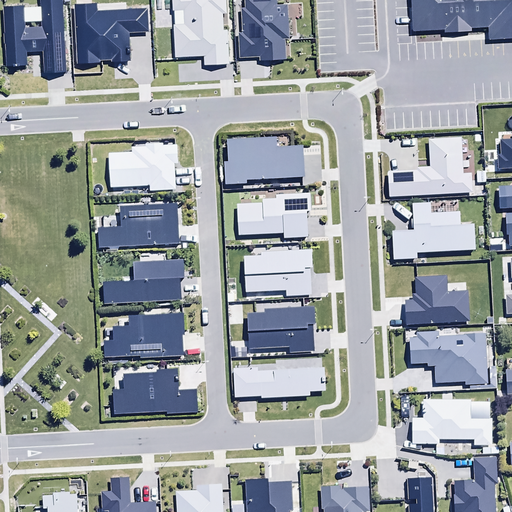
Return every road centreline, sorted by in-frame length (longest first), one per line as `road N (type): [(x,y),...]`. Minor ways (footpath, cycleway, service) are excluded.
road 1 (residential): [(202,110),(317,105),(343,113),(363,401),(343,430),(217,436)]
road 2 (residential): [(202,110),(217,436)]
road 3 (residential): [(217,436),(0,449)]
road 4 (residential): [(0,121),(202,110)]
